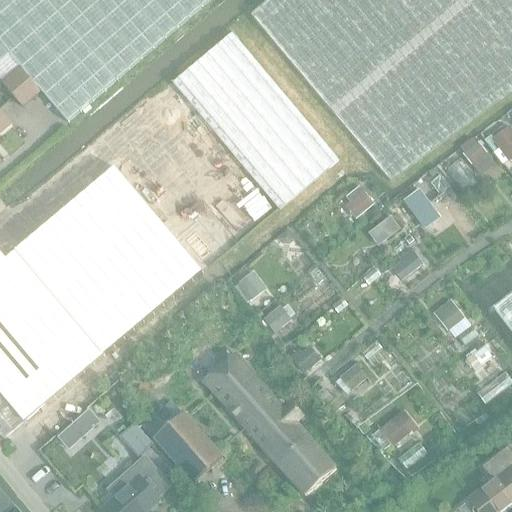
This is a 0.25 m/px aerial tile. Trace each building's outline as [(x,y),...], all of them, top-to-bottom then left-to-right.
[(0,0),(0,66),(11,57),(20,69),(42,94),(68,124),(213,0),(0,0)] [(511,0),(271,0),(250,17),(391,184),(511,92),(511,0)] [(233,34),(173,83),(280,209),(337,162),(233,34)] [(24,109),(42,94),(20,69),(3,84),(2,85),(24,109)] [(0,134),(10,125),(0,113),(0,134)] [(511,130),(510,127),(492,140),(508,162),(511,159),(511,130)] [(490,138),(485,142),(503,166),(508,162),(492,140),(490,138)] [(478,144),(464,156),(473,166),(487,154),(478,144)] [(461,159),(445,174),(464,197),(481,182),(461,159)] [(0,436),(3,441),(101,359),(103,362),(200,278),(113,172),(3,263),(0,258),(0,436)] [(431,184),(441,197),(451,189),(440,176),(431,184)] [(350,204),(345,208),(355,221),(374,206),(359,188),(345,199),(350,204)] [(419,190),(403,202),(425,231),(441,219),(419,190)] [(391,218),(378,228),(388,240),(401,231),(391,218)] [(277,240),(282,246),(290,247),(296,242),(287,232),(277,240)] [(409,237),(405,240),(410,246),(414,242),(409,237)] [(400,245),(394,250),(398,255),(404,250),(400,245)] [(401,263),(392,270),(402,282),(422,266),(411,251),(399,260),(401,263)] [(310,275),(318,286),(326,280),(317,269),(310,275)] [(374,270),(363,280),(368,287),(380,277),(374,270)] [(254,273),(239,284),(252,302),(267,291),(254,273)] [(511,299),(496,313),(511,333),(511,299)] [(342,300),(332,308),(338,315),(348,307),(342,300)] [(451,302),(434,315),(448,333),(461,322),(465,319),(451,302)] [(281,307),(264,321),(276,335),(293,322),(281,307)] [(458,338),(465,347),(479,337),(472,328),(471,328),(458,338)] [(377,343),(362,355),(368,362),(382,350),(377,343)] [(300,350),(291,357),(305,375),(322,361),(310,347),(302,354),(300,350)] [(484,348),(466,362),(474,372),(492,359),(484,348)] [(305,498),(324,481),(336,470),(296,425),(303,419),(291,405),(284,411),(235,356),(204,383),(305,498)] [(464,361),(459,366),(466,375),(472,371),(464,361)] [(357,366),(340,379),(351,393),(368,379),(357,366)] [(456,368),(451,372),(458,382),(463,378),(456,368)] [(505,374),(477,395),(485,406),(511,385),(511,383),(508,378),(505,374)] [(323,389),(316,398),(320,402),(321,402),(328,393),(323,389)] [(100,423),(89,411),(59,438),(69,450),(100,423)] [(404,412),(379,431),(393,449),(418,430),(404,412)] [(195,485),(200,481),(223,461),(182,415),(155,439),(195,485)] [(137,437),(127,446),(138,458),(148,450),(137,437)] [(419,444),(398,461),(407,471),(427,455),(419,444)] [(470,502),(459,511),(504,511),(511,506),(511,455),(507,449),(482,469),(491,481),(493,484),(470,502)] [(147,511),(174,488),(147,458),(110,492),(117,499),(104,511),(147,511)] [(11,511),(15,509),(0,491),(0,511),(11,511)]
